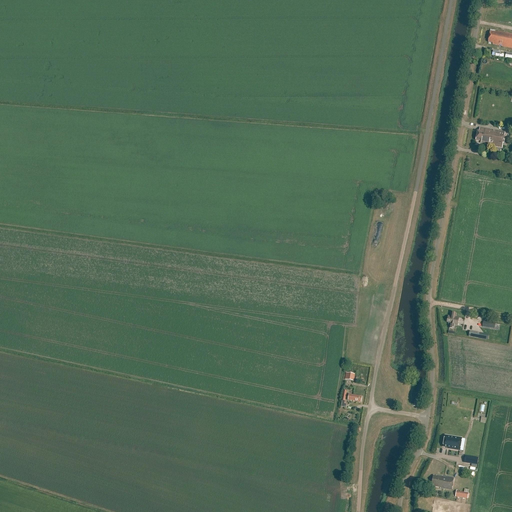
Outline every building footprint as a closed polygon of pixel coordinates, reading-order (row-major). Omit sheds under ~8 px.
[(495,33),(490,32),(488,42),(492,43),(492,44),(501,46),(501,47),(511,48),(511,34),(500,32),(495,31),(495,33)] [(485,144),(485,145),(502,148),(504,132),(481,128),(480,132),(477,132),(476,141),(481,142),(481,143),(485,144)] [(448,315),(447,322),(449,322),(448,323),(450,324),(449,327),(455,329),(455,325),(458,325),(459,317),(456,316),(457,313),(451,312),(450,316),(448,315)] [(346,372),(345,380),(354,381),(355,374),(346,372)] [(349,394),(348,400),(361,403),(362,397),(349,394)] [(443,447),(450,448),(450,449),(460,451),(462,439),(445,436),(443,447)] [(478,458),(465,456),(464,463),(477,465),(478,458)] [(433,487),(451,490),(454,478),(446,477),(436,476),(433,475),(432,484),(434,484),(433,487)]
